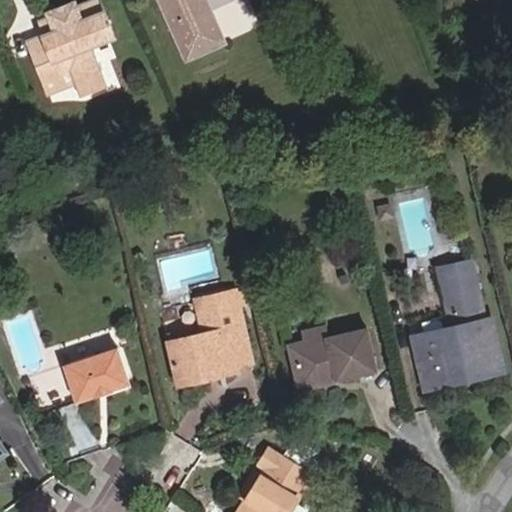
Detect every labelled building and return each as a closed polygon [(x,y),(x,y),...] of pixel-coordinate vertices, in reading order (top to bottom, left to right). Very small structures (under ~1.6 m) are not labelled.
[(158,0),(189,66),(224,52),(204,5),(216,0),(158,0)] [(74,73),(79,87),(83,98),(102,91),(87,53),(115,45),(101,6),(42,27),(47,39),(29,46),(48,99),(66,92),(61,78),(74,73)] [(74,73),(61,78),(66,92),(79,87),(74,73)] [(458,257),(425,264),(435,310),(447,308),(449,321),(416,328),(428,380),(450,375),(448,370),(465,366),(467,371),(490,366),(479,314),(471,316),(458,257)] [(239,361),(230,324),(226,307),(237,304),(233,288),(222,291),(193,298),(197,314),(201,331),(155,343),(165,384),(193,377),(192,372),(239,361)] [(363,366),(351,322),(314,332),(311,322),(293,326),(296,338),(280,343),(290,384),(363,366)] [(410,384),(428,380),(416,328),(399,332),(410,384)] [(65,402),(118,384),(104,345),(52,364),(65,402)] [(467,371),(465,366),(448,370),(450,375),(467,371)] [(256,463),(250,474),(243,469),(230,491),(236,495),(226,511),(227,511),(273,511),(301,467),(258,441),(249,457),(256,463)]
